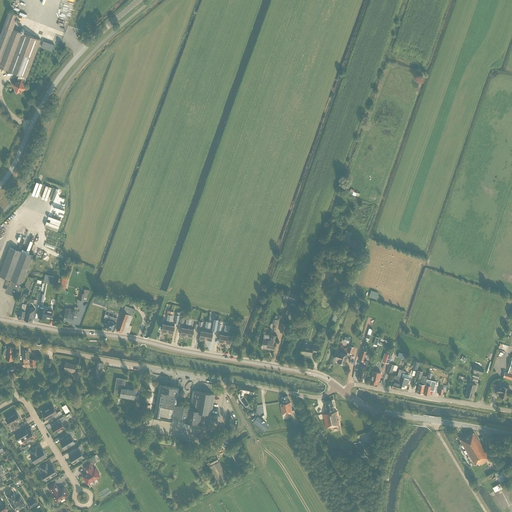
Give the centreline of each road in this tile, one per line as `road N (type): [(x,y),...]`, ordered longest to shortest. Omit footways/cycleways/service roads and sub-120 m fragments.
road 1 (tertiary): [(335,387),(310,373),(0,319)]
road 2 (residential): [(0,339),(314,397),(335,387)]
road 3 (secondary): [(0,184),(65,67),(137,0)]
road 4 (tertiary): [(511,434),(381,412),(344,393)]
road 5 (unclassified): [(511,411),(356,384),(344,393)]
road 6 (residential): [(0,409),(24,402),(78,491)]
